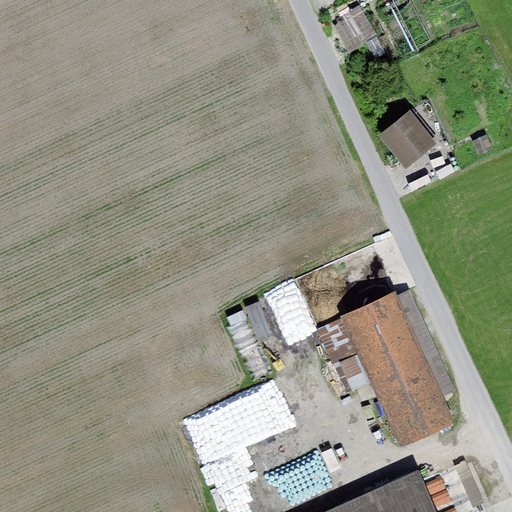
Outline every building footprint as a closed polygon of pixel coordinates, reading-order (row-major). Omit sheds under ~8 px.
[(342,11),(352,43),(382,33),(372,2),(342,11)] [(420,119),(389,145),(416,177),(448,151),(420,119)] [(413,298),(353,323),(406,453),(466,428),(413,298)] [(339,354),(355,347),(341,315),(325,322),(339,354)] [(327,392),(196,430),(205,460),(285,437),(293,465),(345,450),(327,392)] [(447,511),(430,474),(345,511),(447,511)]
